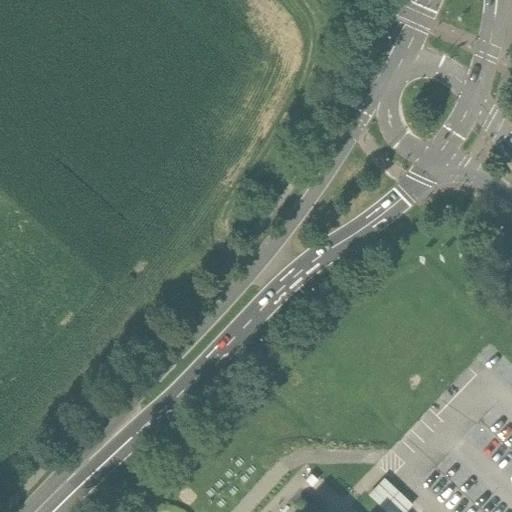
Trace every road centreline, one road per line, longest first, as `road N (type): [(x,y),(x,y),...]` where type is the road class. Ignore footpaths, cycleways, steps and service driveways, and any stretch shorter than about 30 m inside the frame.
road 1 (primary): [(380,90),(170,381)]
road 2 (primary): [(170,381),(439,162)]
road 3 (track): [(293,0),(310,26),(312,66),(229,211),(225,232),(237,253)]
road 4 (primary): [(46,511),(170,381)]
